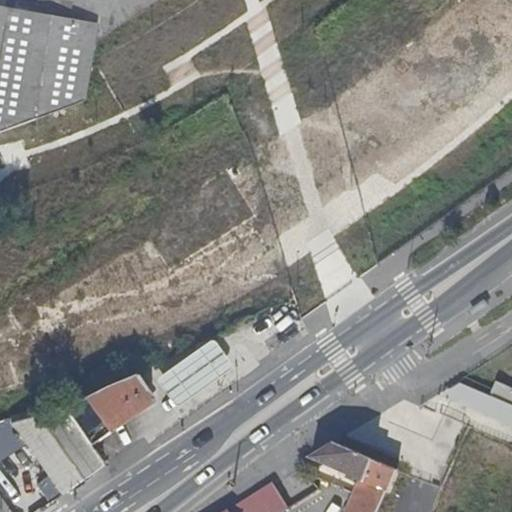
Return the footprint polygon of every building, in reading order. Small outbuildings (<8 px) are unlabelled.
[(16,0),(15,10),(35,14),(38,1),(28,0),(16,0)] [(37,0),(38,1),(35,14),(67,19),(70,0),(37,0)] [(70,0),(67,19),(94,24),(90,44),(154,0),(70,0)] [(0,130),(80,103),(90,44),(94,24),(67,19),(35,14),(15,10),(0,6),(0,130)] [(149,369),(168,406),(234,373),(215,336),(149,369)] [(91,394),(74,403),(104,393),(138,379),(136,375),(134,373),(91,394)] [(152,399),(138,379),(104,393),(74,403),(62,411),(11,424),(62,493),(105,463),(90,443),(152,399)] [(511,403),(466,383),(437,401),(511,430),(511,403)] [(370,511),(389,468),(335,444),(323,452),(310,460),(354,478),(339,511),(370,511)] [(270,511),(271,511),(259,493),(229,511),(228,511),(270,511)]
